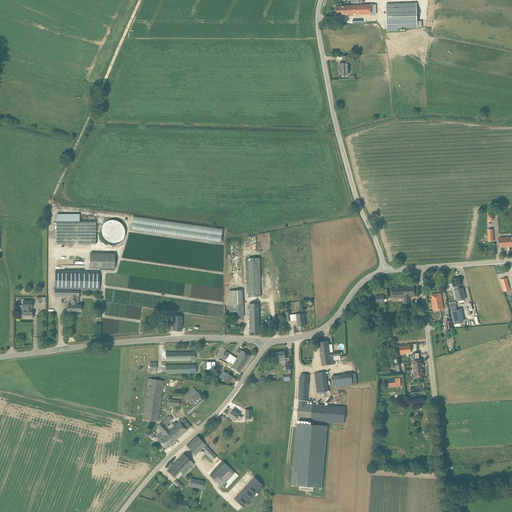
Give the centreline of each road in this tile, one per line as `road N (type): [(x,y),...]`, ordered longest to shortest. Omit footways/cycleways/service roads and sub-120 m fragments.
road 1 (track): [(0,126),(75,144),(88,142),(96,126),(338,134)]
road 2 (unclassified): [(383,271),(324,80),(318,0)]
road 3 (unclassified): [(267,340),(146,339),(0,355)]
road 4 (unclassified): [(447,511),(420,267)]
road 5 (track): [(48,213),(140,0)]
road 6 (unclassified): [(122,511),(232,396),(267,340)]
road 7 (track): [(511,124),(396,120),(338,134)]
road 8 (unclassified): [(267,340),(326,327),(355,288),(383,271)]
